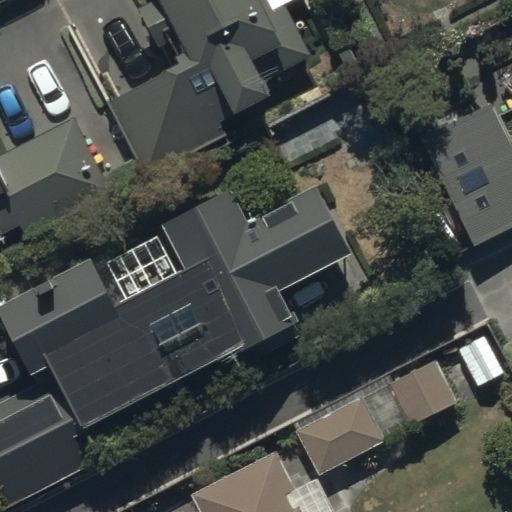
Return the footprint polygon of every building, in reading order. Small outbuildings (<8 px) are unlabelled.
[(266,110),(258,92),(315,61),(290,10),(270,19),(261,0),(146,0),(152,11),(136,18),(155,59),(173,50),(180,64),(172,69),(175,76),(110,108),(145,180),(266,110)] [(415,148),(377,73),(261,131),(285,181),(340,155),(351,179),(415,148)] [(0,242),(19,233),(24,242),(110,198),(71,122),(0,158),(0,242)] [(111,322),(86,272),(0,315),(0,339),(28,394),(0,408),(0,511),(19,511),(94,473),(79,443),(241,359),(245,366),(298,339),(279,302),(349,267),(312,196),(243,232),(228,202),(158,237),(183,286),(111,322)] [(453,410),(432,369),(389,391),(411,432),(453,410)] [(295,436),(318,481),(385,446),(362,401),(295,436)] [(328,511),(315,486),(293,498),(273,459),(189,502),(194,511),(328,511)]
